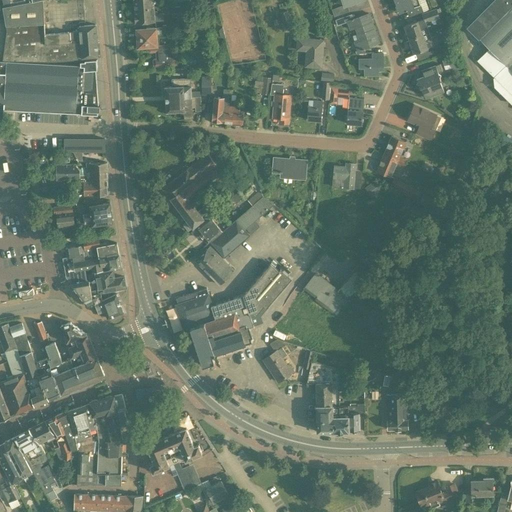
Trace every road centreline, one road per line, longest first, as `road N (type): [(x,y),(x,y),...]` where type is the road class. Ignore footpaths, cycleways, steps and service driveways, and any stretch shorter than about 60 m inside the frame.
road 1 (residential): [(120,126),(365,138),(396,78),(397,55),(377,0)]
road 2 (secondary): [(383,448),(316,446),(248,424),(208,396),(155,325)]
road 3 (secondary): [(155,325),(135,252),(120,126)]
road 4 (residential): [(65,507),(68,488),(131,486),(134,432),(126,388),(115,377)]
road 5 (residential): [(58,305),(44,238),(20,201),(12,145),(0,129)]
road 6 (secondary): [(511,444),(383,448)]
road 7 (residential): [(0,431),(115,377)]
road 8 (secondary): [(120,126),(109,0)]
